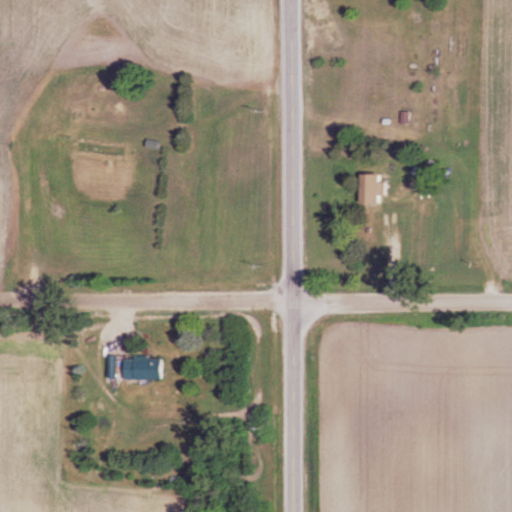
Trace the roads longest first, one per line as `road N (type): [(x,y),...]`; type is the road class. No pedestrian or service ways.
road 1 (residential): [(511,294),(0,290)]
road 2 (residential): [(281,511),(280,0)]
